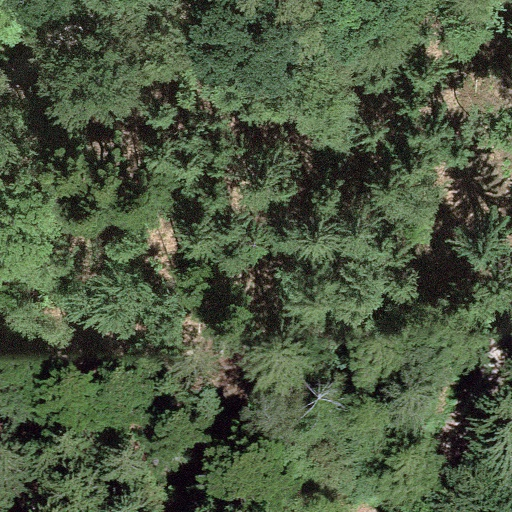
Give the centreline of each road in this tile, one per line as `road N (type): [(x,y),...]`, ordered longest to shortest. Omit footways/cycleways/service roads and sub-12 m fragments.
road 1 (track): [(511,380),(457,447),(420,511)]
road 2 (track): [(0,80),(127,0)]
